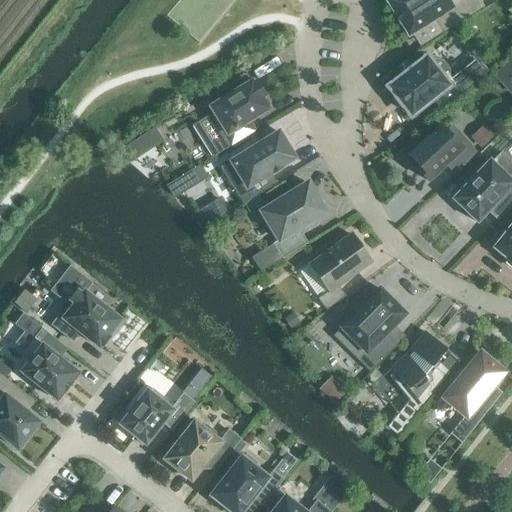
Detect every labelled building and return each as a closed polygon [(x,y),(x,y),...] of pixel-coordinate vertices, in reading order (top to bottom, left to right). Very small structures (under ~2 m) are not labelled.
[(409,35),(434,19),(442,32),(483,7),(478,0),(462,0),(451,7),(446,0),(387,0),(388,0),(387,0),(386,1),(387,2),(408,34),(407,35),(408,36),(410,35),(409,35)] [(476,57),(445,81),(447,78),(447,74),(447,69),(442,63),(438,61),(434,61),(430,62),(426,57),(388,87),(410,116),(431,100),(432,102),(433,102),(436,106),(436,107),(439,110),(488,72),(476,57)] [(511,60),(495,75),(511,93),(511,60)] [(230,146),(255,131),(248,120),(267,109),(260,97),(264,95),(256,83),(252,85),(251,83),(211,107),(215,113),(210,115),(230,146)] [(454,176),(477,154),(467,143),(452,127),(446,132),(440,126),(421,143),(419,140),(403,155),(412,166),(415,163),(420,169),(417,171),(427,182),(445,165),(454,176)] [(155,128),(128,145),(136,158),(163,142),(155,128)] [(481,147),(492,137),(483,128),(473,138),(481,147)] [(220,167),(243,204),(277,183),(277,182),(276,182),(270,173),(294,158),(278,132),(221,167),(221,166),(220,167)] [(453,198),(452,199),(453,201),(454,200),(476,222),(475,222),(477,223),(478,222),(478,221),(487,212),(493,206),(502,214),(511,203),(511,142),(501,154),(492,163),(491,162),(491,161),(489,160),(488,161),(488,162),(454,198),(453,198)] [(282,259),(307,243),(298,229),(325,213),(307,184),(290,194),(288,191),(275,199),(277,202),(261,212),(278,240),(272,244),(282,259)] [(219,197),(195,212),(204,226),(228,211),(219,197)] [(511,224),(495,247),(494,247),(493,248),(495,250),(495,249),(505,258),(505,259),(511,264),(511,224)] [(329,291),(317,299),(325,311),(345,296),(337,286),(370,262),(363,253),(364,252),(358,244),(358,245),(351,235),(310,265),(329,291)] [(51,325),(72,342),(79,332),(98,347),(100,346),(101,346),(108,337),(107,336),(120,320),(116,317),(118,315),(107,307),(106,309),(84,291),(82,293),(77,289),(68,300),(73,305),(63,318),(59,315),(51,325)] [(403,311),(394,302),(393,303),(379,289),(364,304),(363,302),(354,311),(355,313),(341,327),(334,335),(357,360),(369,372),(398,344),(386,333),(404,314),(402,312),(403,311)] [(66,349),(41,329),(23,352),(31,358),(29,361),(25,362),(23,366),(22,370),(20,372),(44,391),(45,394),(49,397),(53,398),(56,400),(64,391),(65,391),(66,390),(65,389),(69,384),(70,385),(71,383),(70,383),(78,373),(59,358),(66,349)] [(440,365),(448,355),(444,351),(446,349),(425,333),(411,351),(413,352),(408,358),(407,356),(391,368),(394,372),(389,376),(403,393),(408,388),(413,394),(405,404),(416,413),(446,377),(432,366),(436,362),(440,365)] [(502,373),(480,355),(444,398),(465,416),(450,434),(459,442),(460,443),(496,400),(487,392),(502,373)] [(0,358),(0,371),(6,376),(13,368),(0,358)] [(39,422),(20,407),(29,397),(0,374),(0,435),(17,450),(39,422)] [(171,430),(193,402),(182,394),(170,409),(161,402),(164,399),(151,388),(149,392),(147,391),(136,404),(134,402),(130,412),(120,425),(145,444),(162,423),(171,430)] [(397,436),(409,422),(398,413),(386,427),(397,436)] [(205,425),(200,427),(194,421),(163,459),(191,481),(207,460),(217,468),(239,440),(228,431),(220,442),(214,438),(215,433),(205,425)] [(283,479),(272,471),(267,477),(253,467),(256,463),(246,455),(243,459),(241,457),(210,496),(225,508),(223,511),(241,511),(253,497),(263,504),(283,479)] [(438,468),(427,459),(419,468),(430,478),(431,478),(439,468),(438,468)] [(304,511),(285,496),(271,511),(331,511),(349,491),(331,477),(314,499),(316,501),(315,502),(307,511),(304,511)]
